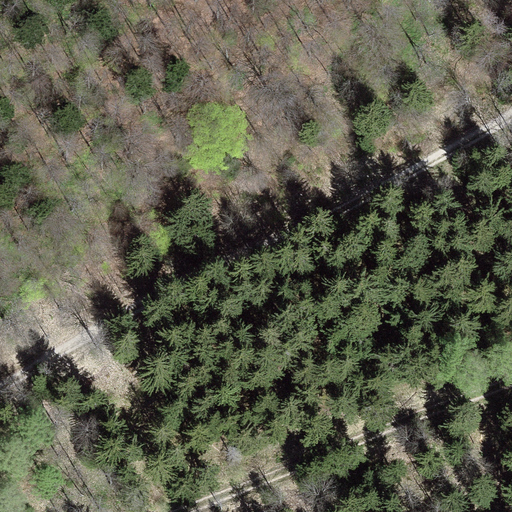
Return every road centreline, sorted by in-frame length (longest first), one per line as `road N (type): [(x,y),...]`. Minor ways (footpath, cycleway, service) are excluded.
road 1 (track): [(511,111),(0,388)]
road 2 (track): [(175,511),(511,374)]
